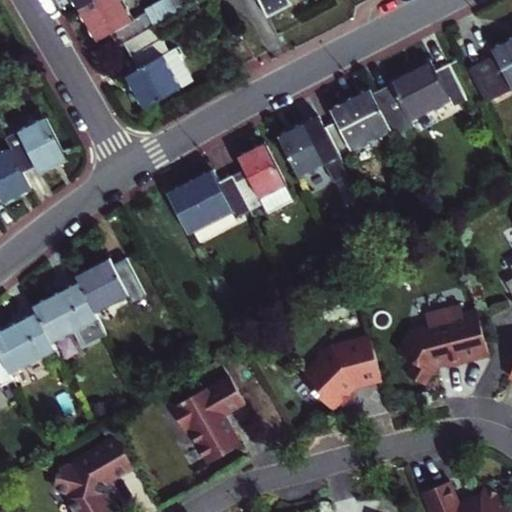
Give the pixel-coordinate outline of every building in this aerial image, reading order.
[(121,0),(88,0),(77,7),(95,40),(109,32),(116,45),(123,41),(146,28),(138,14),(131,18),(121,0)] [(146,28),(152,24),(174,12),(166,0),(162,0),(138,14),(146,28)] [(262,0),(271,17),(295,4),(292,0),(262,0)] [(146,28),(123,41),(137,67),(125,74),(143,107),(179,87),(178,85),(188,79),(172,49),(167,51),(152,24),(146,28)] [(240,62),(255,54),(240,28),(232,32),(236,40),(229,44),(240,62)] [(471,79),(489,114),(511,101),(511,49),(495,58),(499,64),(471,79)] [(410,123),(450,102),(453,108),(467,101),(450,67),(436,74),(430,61),(389,82),(410,123)] [(322,127),(342,167),(356,160),(353,153),(380,139),(359,99),(332,113),(336,120),(322,127)] [(4,136),(9,145),(22,170),(33,164),(37,170),(63,157),(43,117),(4,136)] [(308,126),(280,140),(301,180),(328,166),(332,173),(342,167),(322,127),(311,133),(308,126)] [(30,186),(22,170),(9,145),(0,149),(0,194),(3,200),(30,186)] [(231,175),(252,216),(267,209),(262,200),(289,186),(268,146),(241,160),(246,168),(231,175)] [(170,203),(190,238),(238,213),(243,221),(252,216),(231,175),(222,180),(217,172),(169,197),(169,198),(170,203)] [(109,255),(76,272),(79,278),(83,285),(95,308),(127,292),(131,299),(144,292),(124,255),(112,261),(109,255)] [(84,344),(107,332),(95,308),(83,285),(79,278),(67,285),(34,303),(38,310),(53,340),(76,328),(84,344)] [(407,374),(425,385),(432,372),(437,364),(446,361),(447,365),(489,354),(478,311),(463,315),(461,304),(425,314),(429,327),(413,332),(400,354),(414,362),(407,374)] [(38,310),(0,329),(0,349),(11,371),(56,347),(53,340),(38,310)] [(303,380),(328,404),(331,407),(333,405),(337,401),(340,404),(352,393),(348,390),(354,384),(381,377),(372,339),(352,344),(351,340),(338,343),(335,349),(334,349),(317,366),(317,370),(312,370),(303,380)] [(0,384),(14,378),(11,371),(0,349),(0,384)] [(437,364),(432,372),(436,374),(440,367),(447,365),(446,361),(437,364)] [(245,403),(229,377),(207,390),(206,388),(172,409),(186,432),(189,430),(210,464),(242,445),(231,427),(229,425),(228,424),(227,424),(226,424),(225,424),(224,424),(220,418),(224,415),(245,403)] [(354,384),(348,390),(352,393),(356,389),(383,382),(381,377),(354,384)] [(352,393),(340,404),(343,406),(354,395),(352,393)] [(231,427),(224,415),(220,418),(224,424),(225,424),(226,424),(227,424),(228,424),(229,425),(231,427)] [(111,481),(135,467),(117,435),(102,444),(102,445),(75,460),(74,464),(68,463),(60,467),(54,488),(70,490),(68,496),(76,511),(122,511),(114,496),(107,500),(102,492),(106,482),(111,480),(111,481)] [(424,492),(432,511),(511,511),(511,510),(511,506),(501,503),(504,494),(484,488),(482,494),(481,497),(471,501),(467,500),(460,503),(451,481),(424,492)]
